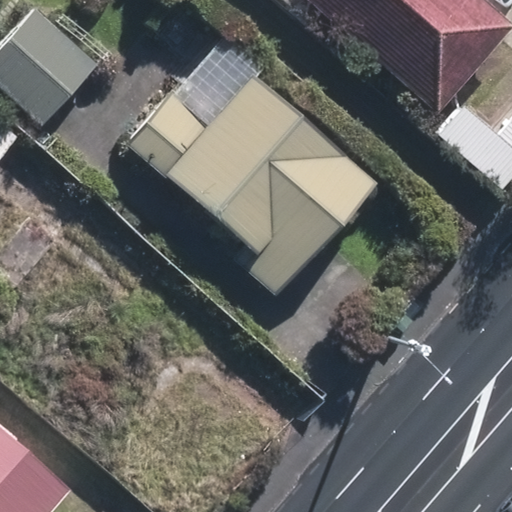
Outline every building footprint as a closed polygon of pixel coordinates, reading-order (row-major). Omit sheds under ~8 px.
[(291,0),(431,117),(505,30),(469,0),(291,0)] [(27,9),(0,39),(0,99),(34,130),(91,66),(27,9)] [(218,38),(117,149),(230,250),(220,260),(263,299),(362,191),(308,142),(311,139),(284,115),(281,118),(241,82),(252,70),(218,38)] [(455,110),(429,139),(489,194),(511,169),(511,111),(487,139),(455,110)] [(0,448),(0,511),(40,511),(60,489),(4,452),(0,448)]
